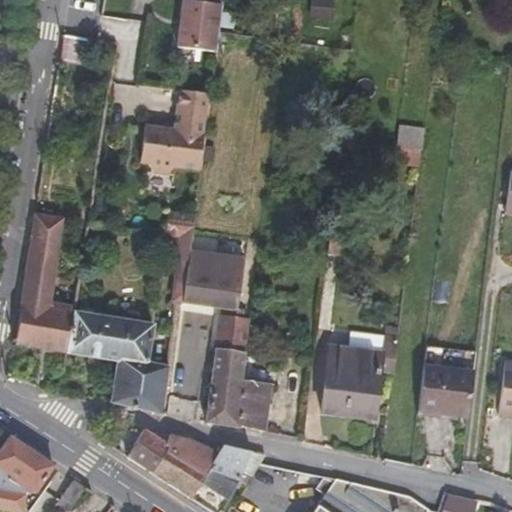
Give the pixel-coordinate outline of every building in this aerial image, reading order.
[(192,0),(192,2),(186,1),(179,48),(216,54),(223,0),(192,0)] [(333,0),(309,0),(309,18),(332,19),(333,0)] [(91,66),(94,40),(63,36),(59,63),(91,66)] [(104,57),(114,59),(116,46),(105,45),(104,57)] [(201,172),(211,97),(182,93),(177,132),(148,127),(142,164),(152,165),(152,168),(157,175),(179,178),(181,169),(201,172)] [(399,149),(422,153),(424,138),(398,134),(396,149),(399,149)] [(396,168),(420,170),(421,160),(422,153),(399,149),(396,168)] [(169,215),(166,236),(181,237),(192,240),(195,219),(169,215)] [(48,301),(61,225),(34,220),(14,345),(67,353),(73,315),(56,312),(57,303),(48,301)] [(73,244),(84,246),(87,226),(77,224),(73,244)] [(347,228),(330,226),(326,253),(344,256),(347,228)] [(173,303),(180,304),(183,304),(190,250),(192,240),(181,237),(173,303)] [(244,258),(190,250),(183,304),(180,304),(221,311),(215,356),(243,359),(248,320),(237,318),(244,258)] [(118,362),(112,404),(155,413),(161,414),(168,364),(148,361),(152,326),(73,314),(73,315),(67,353),(118,362)] [(382,339),(348,334),(346,351),(380,355),(382,339)] [(382,369),(393,371),(397,341),(382,339),(380,355),(346,351),(330,349),(321,414),(374,420),(381,375),(382,369)] [(418,412),(467,418),(475,353),(426,347),(418,412)] [(215,356),(212,381),(240,383),(243,359),(215,356)] [(511,363),(505,363),(497,416),(511,417),(511,363)] [(212,381),(206,423),(239,429),(240,428),(256,431),(265,433),(271,388),(240,383),(212,381)] [(153,436),(145,431),(126,459),(131,462),(137,466),(151,475),(175,437),(168,436),(156,433),(153,436)] [(219,455),(188,440),(175,437),(151,475),(169,487),(190,501),(219,455)] [(35,492),(53,468),(31,454),(10,440),(0,455),(0,506),(21,511),(27,487),(35,492)] [(220,511),(243,473),(251,476),(252,476),(254,473),(259,465),(264,456),(261,455),(224,447),(219,455),(190,501),(205,510),(207,511),(220,511)] [(428,511),(410,498),(335,480),(313,511),(428,511)] [(65,511),(68,511),(86,490),(73,482),(56,506),(65,511)] [(475,511),(479,501),(448,491),(441,511),(475,511)]
